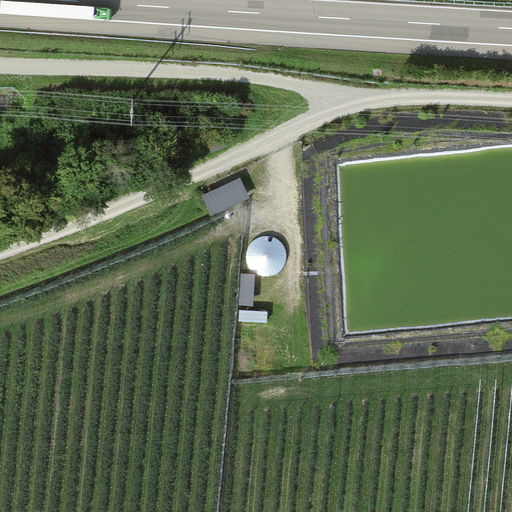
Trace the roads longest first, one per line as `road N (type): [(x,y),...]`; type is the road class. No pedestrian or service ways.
road 1 (track): [(511,102),(359,100),(0,251)]
road 2 (motorway): [(50,0),(511,28)]
road 3 (track): [(0,66),(185,72),(359,100)]
